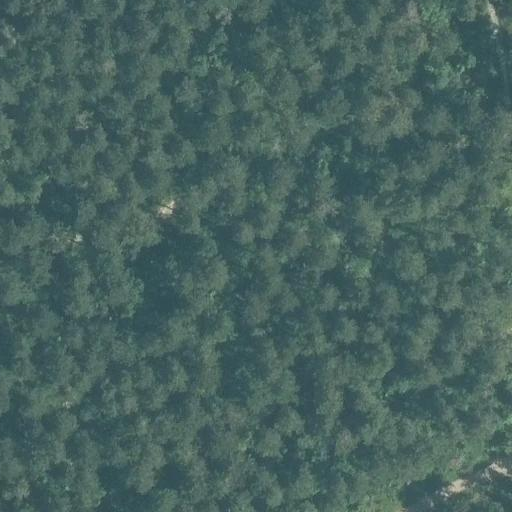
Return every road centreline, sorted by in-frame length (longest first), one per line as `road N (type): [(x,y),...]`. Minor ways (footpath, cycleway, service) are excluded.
road 1 (unknown): [(511,334),(336,361),(285,387),(245,444),(179,511)]
road 2 (unknown): [(136,0),(70,22),(0,67)]
